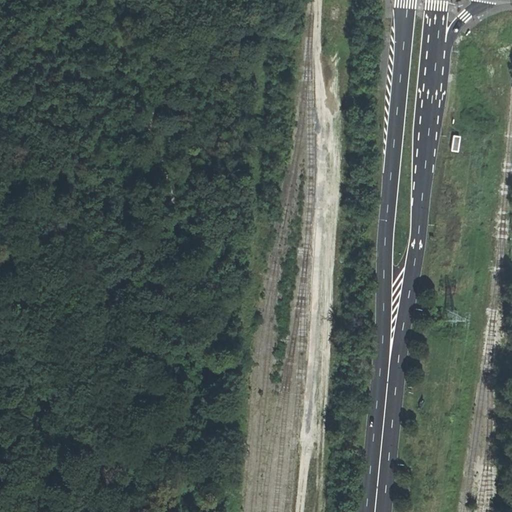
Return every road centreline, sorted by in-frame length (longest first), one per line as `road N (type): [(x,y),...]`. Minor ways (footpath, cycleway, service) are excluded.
road 1 (secondary): [(408,0),(386,255),(388,387)]
road 2 (secondary): [(388,387),(413,265),(428,95)]
road 3 (secondary): [(388,387),(375,511)]
